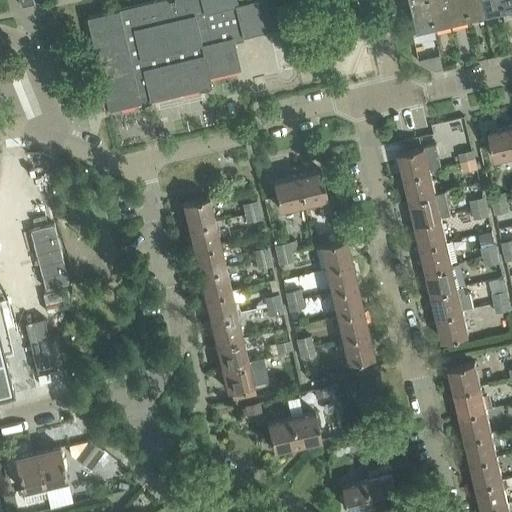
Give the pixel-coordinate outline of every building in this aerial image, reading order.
[(156,0),(86,16),(108,109),(141,102),(140,100),(149,97),(150,100),(212,85),(209,75),(240,68),(232,37),(242,34),(242,36),(288,25),(282,0),(253,0),(238,4),(237,0),(156,0)] [(427,0),(407,0),(415,32),(434,28),(427,0)] [(451,24),(445,0),(427,0),(434,28),(451,24)] [(445,0),(451,24),(469,20),(464,0),(445,0)] [(486,16),(482,0),(464,0),(469,20),(486,16)] [(482,0),(486,16),(503,12),(500,0),(482,0)] [(511,0),(500,0),(503,12),(511,9),(511,0)] [(496,159),(511,154),(511,125),(490,131),(496,159)] [(405,175),(431,169),(425,146),(399,152),(405,175)] [(473,150),(459,153),(462,162),(476,159),(473,150)] [(478,168),(476,159),(462,162),(464,172),(478,168)] [(410,199),(436,193),(431,169),(405,175),(410,199)] [(304,203),(328,198),(321,170),(297,176),(304,203)] [(25,174),(0,179),(0,240),(38,231),(25,174)] [(297,176),(273,181),(280,209),(304,203),(297,176)] [(505,192),(492,195),(491,195),(494,205),(508,201),(505,192)] [(416,222),(442,216),(436,193),(410,199),(416,222)] [(215,220),(209,196),(183,202),(189,226),(215,220)] [(487,206),(485,197),(471,200),(473,209),(487,206)] [(245,213),(259,210),(257,201),(243,204),(245,213)] [(494,205),(496,214),(510,211),(508,201),(494,205)] [(489,216),(487,206),(473,209),(475,219),(489,216)] [(245,213),(248,223),(262,219),(259,210),(245,213)] [(333,227),(343,225),(339,211),(330,213),(333,227)] [(421,245),(447,239),(442,216),(416,222),(421,245)] [(189,226),(195,250),(220,244),(215,220),(189,226)] [(321,244),(326,268),(352,261),(346,238),(321,244)] [(427,269),(453,263),(447,239),(421,245),(427,269)] [(511,249),(511,239),(502,242),(504,251),(511,249)] [(291,252),(289,242),(275,245),(277,255),(291,252)] [(226,267),(220,244),(195,250),(200,273),(226,267)] [(482,247),(484,256),(498,253),(496,244),(482,247)] [(254,250),(256,260),(270,256),(268,247),(254,250)] [(277,255),(279,264),(293,261),(291,252),(277,255)] [(484,256),(486,266),(500,262),(498,253),(484,256)] [(272,266),(270,256),(256,260),(258,269),(272,266)] [(326,268),(332,291),(357,285),(352,261),(326,268)] [(432,293),(458,287),(453,263),(427,269),(432,293)] [(200,273),(206,296),(231,290),(226,267),(200,273)] [(326,268),(299,274),(303,291),(330,285),(326,268)] [(462,285),(466,307),(475,305),(472,284),(462,285)] [(332,291),(337,315),(363,309),(357,285),(332,291)] [(438,316),(464,310),(458,287),(432,293),(438,316)] [(302,298),(300,289),(286,292),(288,302),(302,298)] [(237,314),(231,290),(206,296),(211,320),(237,314)] [(493,294),(495,303),(509,300),(507,291),(493,294)] [(281,303),(279,294),(265,297),(267,307),(281,303)] [(304,308),(302,298),(288,302),(290,311),(304,308)] [(511,309),(509,300),(495,303),(497,313),(511,309)] [(284,313),(281,303),(267,307),(270,316),(284,313)] [(337,315),(343,338),(368,332),(363,309),(337,315)] [(438,316),(444,340),(469,334),(464,310),(438,316)] [(211,320),(217,343),(242,337),(237,314),(211,320)] [(45,318),(25,322),(37,373),(57,368),(45,318)] [(368,332),(343,338),(349,363),(374,356),(368,332)] [(0,395),(14,392),(5,353),(0,333),(0,395)] [(313,345),(311,336),(297,339),(299,348),(313,345)] [(248,361),(242,337),(217,343),(222,367),(248,361)] [(278,353),(292,350),(290,340),(276,344),(278,353)] [(315,354),(313,345),(299,348),(301,358),(315,354)] [(256,394),(254,384),(269,381),(263,357),(248,361),(222,367),(228,390),(231,389),(233,399),(256,394)] [(481,385),(476,362),(450,368),(456,391),(481,385)] [(50,374),(38,377),(40,385),(51,382),(50,374)] [(456,391),(461,415),(487,408),(481,385),(456,391)] [(331,395),(328,386),(314,389),(317,398),(331,395)] [(262,412),(259,402),(245,406),(247,415),(262,412)] [(297,445),(322,439),(315,412),(303,414),(301,405),(289,408),(291,417),(297,445)] [(467,438),(492,432),(487,408),(461,415),(467,438)] [(291,417),(267,423),(274,450),(297,445),(291,417)] [(467,438),(472,462),(498,456),(492,432),(467,438)] [(362,449),(371,447),(368,433),(359,435),(362,449)] [(352,452),(362,449),(359,435),(349,437),(352,452)] [(90,439),(79,458),(100,470),(111,451),(90,439)] [(45,485),(68,480),(60,446),(38,452),(45,485)] [(38,452),(33,453),(15,457),(23,490),(45,485),(38,452)] [(477,485),(503,479),(498,456),(472,462),(477,485)] [(375,507),(399,501),(393,474),(369,479),(375,507)] [(354,511),(375,507),(369,479),(345,485),(351,511),(354,511)] [(477,485),(483,508),(509,502),(503,479),(477,485)] [(60,506),(57,492),(48,494),(51,509),(60,506)] [(483,508),(483,511),(510,511),(509,502),(483,508)]
